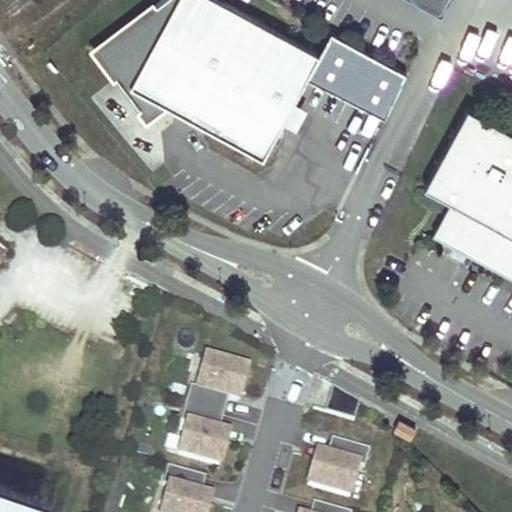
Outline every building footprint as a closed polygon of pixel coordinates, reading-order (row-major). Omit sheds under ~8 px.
[(223,0),(162,0),(90,49),(149,124),(171,107),(265,157),(309,77),(322,53),(223,0)] [(444,0),(422,0),(440,9),(444,0)] [(322,53),(309,77),(319,82),(379,115),(383,117),(407,73),(333,33),(322,53)] [(511,130),(468,106),(425,186),(451,200),(433,233),(511,275),(511,130)] [(223,418),(229,396),(237,398),(245,372),(203,360),(195,390),(190,389),(185,407),(223,418)] [(359,405),(331,389),(324,416),(354,424),(359,405)] [(218,468),(225,442),(217,440),(223,418),(185,407),(180,425),(185,426),(176,457),(218,468)] [(416,433),(399,423),(394,432),(411,442),(416,433)] [(349,500),(358,469),(363,471),(368,453),(330,442),(324,464),(315,462),(308,488),(349,500)] [(205,511),(208,505),(199,502),(205,480),(167,470),(162,488),(167,490),(160,511),(205,511)]
